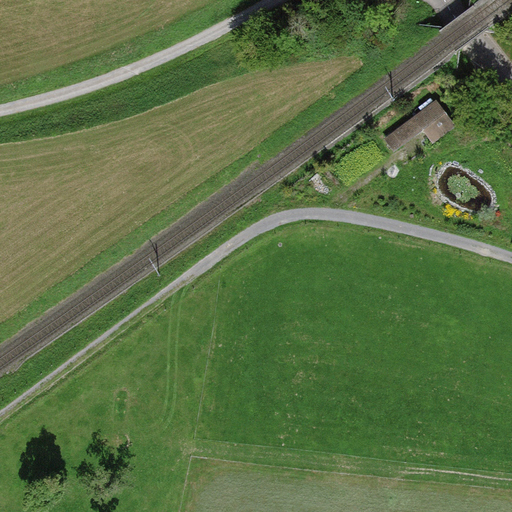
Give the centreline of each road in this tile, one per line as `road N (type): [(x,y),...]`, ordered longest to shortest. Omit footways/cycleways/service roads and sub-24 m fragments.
road 1 (track): [(0,415),(257,225),(353,215),(511,260)]
road 2 (track): [(511,479),(182,447)]
road 3 (track): [(283,0),(90,89),(0,108)]
